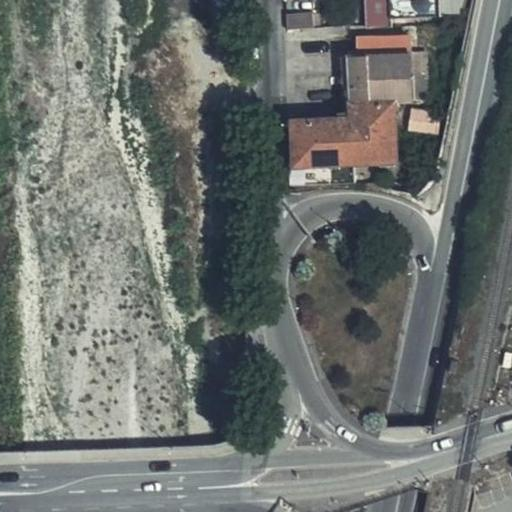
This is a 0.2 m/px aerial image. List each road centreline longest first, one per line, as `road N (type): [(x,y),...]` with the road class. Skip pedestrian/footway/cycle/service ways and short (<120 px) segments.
road 1 (secondary): [(162,496),(347,482),(511,443)]
road 2 (primary): [(435,324),(503,0)]
road 3 (primary): [(278,262),(288,233),(314,210),(344,204),(396,214),(422,250),(435,324)]
road 4 (residential): [(278,262),(267,0)]
road 5 (primary): [(259,459),(0,473)]
road 6 (primary): [(397,511),(435,324)]
road 7 (primary): [(84,500),(109,482),(224,475),(259,459)]
road 8 (secondary): [(511,423),(373,453)]
